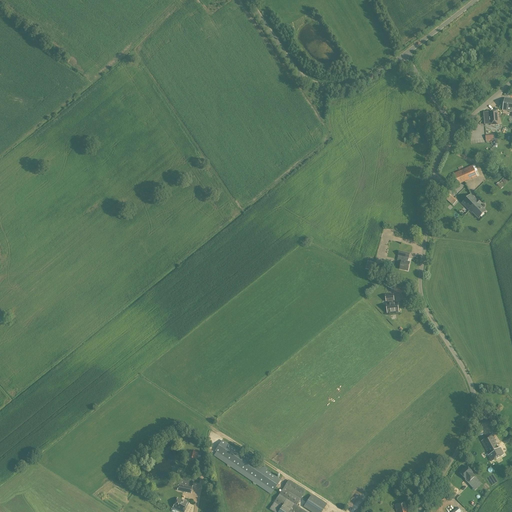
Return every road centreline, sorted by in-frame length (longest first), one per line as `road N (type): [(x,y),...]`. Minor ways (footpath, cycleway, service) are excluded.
road 1 (unclassified): [(418,511),(466,431),(473,398),(419,285),(432,170),(455,130)]
road 2 (unclassified): [(248,0),(299,76),(319,86),(358,83),(403,54)]
road 3 (track): [(343,511),(214,429)]
